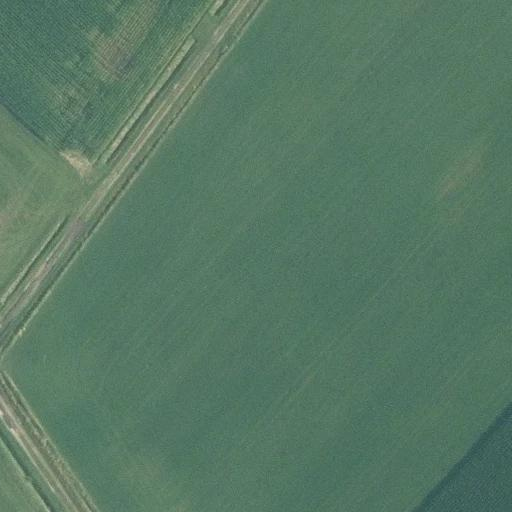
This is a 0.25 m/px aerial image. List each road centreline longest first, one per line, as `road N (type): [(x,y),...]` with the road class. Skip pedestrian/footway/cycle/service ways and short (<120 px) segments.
road 1 (track): [(0,357),(255,0)]
road 2 (track): [(71,511),(0,404)]
